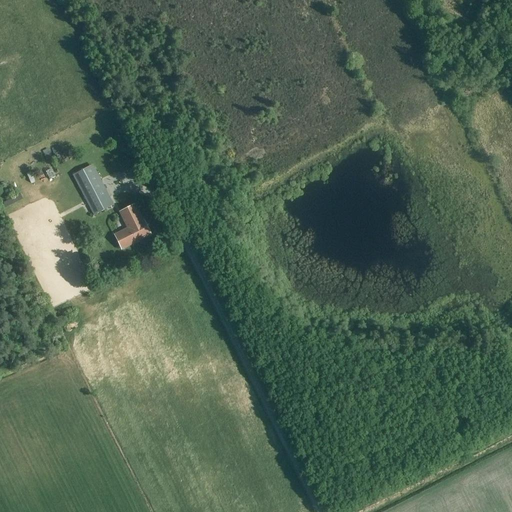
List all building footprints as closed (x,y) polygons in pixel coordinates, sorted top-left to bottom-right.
[(69,156),(78,159),(82,149),(72,145),(69,156)] [(46,157),(38,163),(44,171),(46,169),(52,179),(65,170),(59,163),(53,167),(46,157)] [(113,205),(100,180),(93,165),(73,176),(94,215),(113,205)] [(43,182),(48,178),(43,171),(38,175),(43,182)] [(118,213),(127,230),(118,234),(124,247),(150,234),(135,204),(118,213)]
